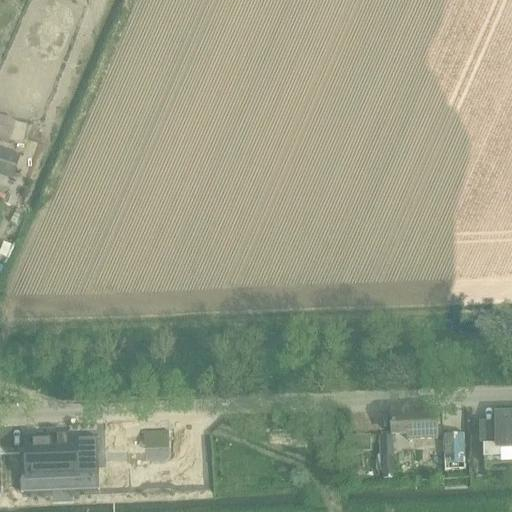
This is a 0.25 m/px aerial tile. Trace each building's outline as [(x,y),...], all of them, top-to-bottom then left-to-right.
[(0,140),(9,143),(14,120),(0,117),(0,140)] [(0,149),(0,176),(12,181),(20,157),(0,149)] [(393,413),(390,413),(391,435),(391,436),(392,436),(394,436),(407,436),(408,443),(436,441),(438,441),(436,411),(393,413)] [(482,427),(484,465),(511,464),(511,417),(497,418),(498,427),(482,427)] [(464,434),(442,435),(444,473),(465,472),(464,434)] [(27,483),(22,483),(22,493),(101,490),(99,441),(77,442),(76,436),(26,438),(27,483)] [(370,437),(346,438),(346,450),(370,449),(370,437)] [(392,456),(381,456),(382,480),(393,480),(392,456)]
